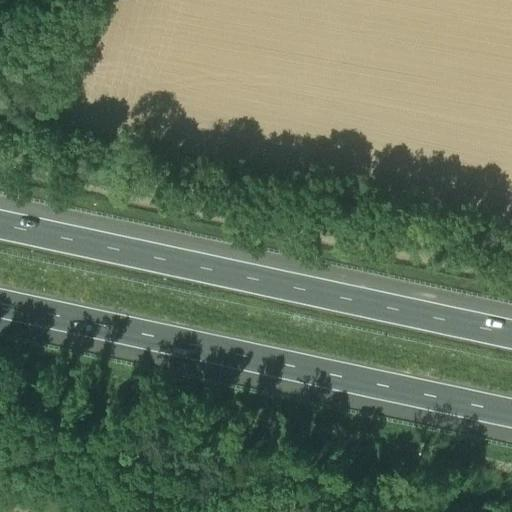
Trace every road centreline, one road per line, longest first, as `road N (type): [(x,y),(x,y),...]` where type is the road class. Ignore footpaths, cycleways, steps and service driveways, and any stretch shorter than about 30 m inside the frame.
road 1 (motorway): [(0,309),(511,421)]
road 2 (motorway): [(511,330),(0,221)]
